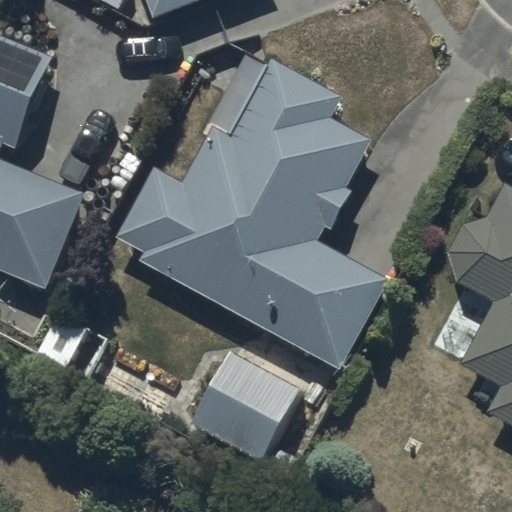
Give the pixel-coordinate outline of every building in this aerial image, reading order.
[(145,0),(159,33),(239,0),(145,0)] [(59,70),(0,46),(0,281),(54,303),(93,207),(3,171),(8,157),(22,162),(59,70)] [(346,383),(392,293),(325,254),(333,237),(340,240),(359,205),(352,201),(377,153),(338,134),(349,112),(275,74),(234,149),(216,142),(187,195),(157,180),(120,253),(148,267),(143,276),(346,383)] [(511,195),(510,194),(491,228),(466,235),(453,266),(461,298),(498,316),(464,377),(504,402),(491,424),(511,435),(511,195)] [(237,362),(193,436),(264,477),(307,402),(237,362)]
